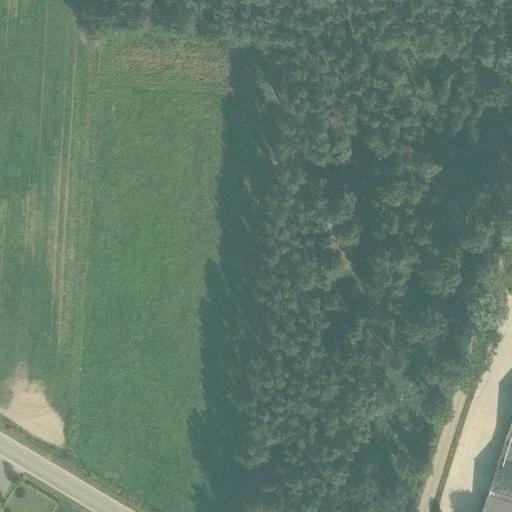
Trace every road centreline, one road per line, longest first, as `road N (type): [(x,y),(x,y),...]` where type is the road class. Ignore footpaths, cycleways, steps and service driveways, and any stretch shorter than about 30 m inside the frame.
road 1 (unclassified): [(511,212),(421,511)]
road 2 (unclassified): [(123,511),(0,437)]
